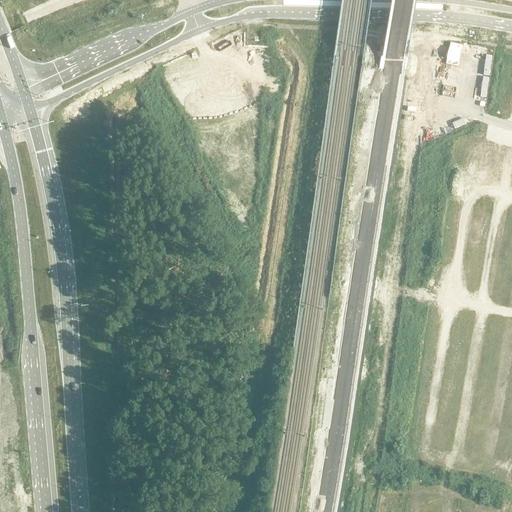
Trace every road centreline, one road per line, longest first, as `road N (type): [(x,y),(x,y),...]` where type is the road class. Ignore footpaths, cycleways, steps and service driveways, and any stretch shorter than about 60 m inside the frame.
road 1 (secondary): [(79,511),(55,225),(29,112)]
road 2 (secondary): [(0,120),(16,187),(44,511)]
road 3 (tertiary): [(200,30),(283,12),(511,26)]
road 4 (tertiary): [(29,112),(200,30)]
road 5 (tertiary): [(193,13),(22,90)]
